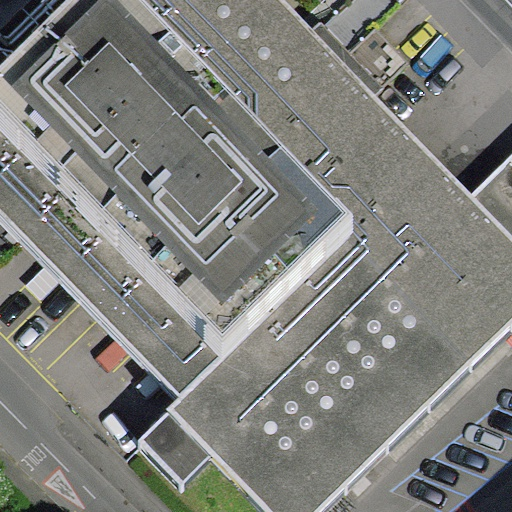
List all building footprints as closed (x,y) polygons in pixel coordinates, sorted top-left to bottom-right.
[(0,0),(0,221),(38,260),(184,408),(227,368),(83,219),(0,132),(0,105),(108,1),(106,0),(0,0)] [(348,250),(472,376),(511,336),(511,246),(470,203),(315,45),(304,34),(272,1),(271,0),(106,0),(108,1),(207,104),(348,250)] [(207,104),(108,1),(0,105),(0,132),(83,219),(227,368),(348,250),(207,104)] [(511,161),(470,203),(511,246),(511,161)] [(332,511),(472,376),(348,250),(227,368),(184,408),(171,422),(214,466),(258,511),(332,511)] [(214,466),(171,422),(140,451),(182,495),(214,466)]
